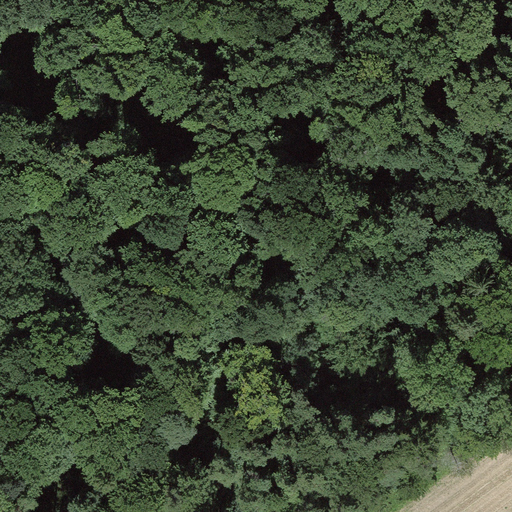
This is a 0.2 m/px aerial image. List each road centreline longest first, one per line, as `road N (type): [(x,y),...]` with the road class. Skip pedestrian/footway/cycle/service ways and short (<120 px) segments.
road 1 (track): [(511,169),(487,148),(412,45),(380,22),(340,21),(0,230)]
road 2 (track): [(511,250),(476,248),(242,409),(203,423),(64,433),(0,464)]
